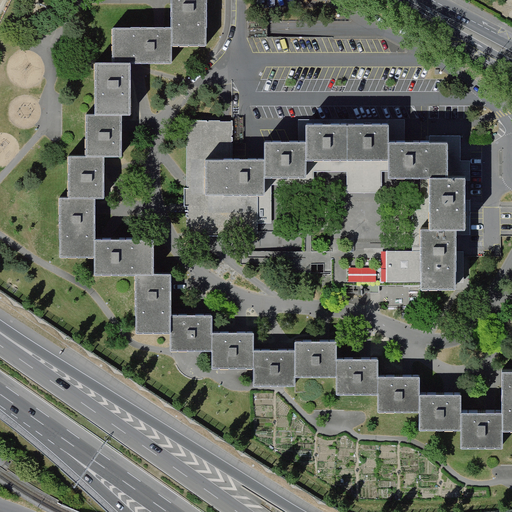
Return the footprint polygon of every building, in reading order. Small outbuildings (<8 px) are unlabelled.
[(95,199),(105,199),(105,157),(121,157),(121,116),(130,116),(130,63),(173,63),(173,46),(208,46),(208,0),(173,0),(173,28),(114,28),(114,63),(94,63),(94,115),(86,115),(86,157),(69,157),(69,198),(60,198),(60,258),(94,258),(94,276),(138,276),(137,335),(173,335),(173,351),(215,351),(215,369),(256,369),(256,386),(297,386),(297,377),(338,378),(338,358),(338,342),(296,342),(296,350),(255,350),(255,333),(214,333),(215,316),(173,316),(173,276),(154,276),(154,241),(95,240),(95,199)] [(266,196),(266,179),(308,179),(308,161),(388,161),(388,179),(430,179),(430,230),(421,230),(421,255),(388,255),(388,290),(458,290),(457,230),(466,230),(466,179),(449,179),(449,143),(389,143),(389,126),(307,126),(307,143),(266,143),(266,161),(231,161),(231,124),(187,124),(187,236),(257,236),(257,196),(266,196)] [(350,266),(349,279),(377,280),(377,267),(350,266)] [(465,393),(422,393),(422,375),(380,375),(380,358),(338,358),(338,378),(338,393),(380,393),(380,411),(422,410),(422,429),(465,429),(465,409),(465,393)] [(465,429),(465,448),(507,449),(507,432),(511,431),(511,372),(505,372),(505,409),(465,409),(465,429)]
